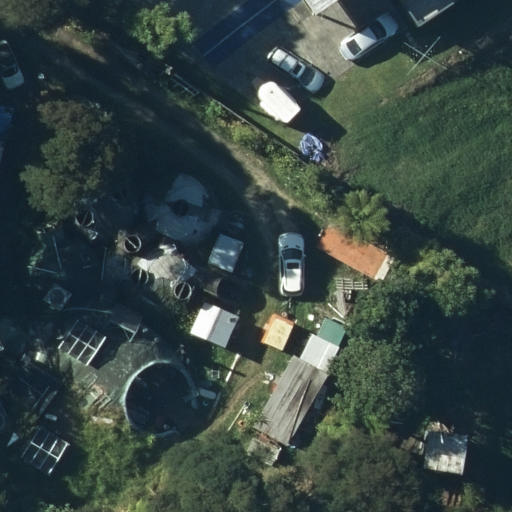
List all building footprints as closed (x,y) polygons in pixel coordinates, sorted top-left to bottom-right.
[(148,188),(145,194),(144,188),(141,182),(137,176),(133,170),(128,167),(122,164),(116,161),(109,161),(102,161),(96,162),(90,165),(84,168),(79,172),(76,178),(72,184),(69,190),(69,197),(69,203),(70,211),(73,217),(44,224),(47,239),(42,243),(40,247),(37,253),(35,258),(35,263),(35,269),(36,275),(37,281),(40,286),(44,290),(47,295),(51,298),(56,301),(59,302),(52,314),(18,291),(11,287),(2,285),(0,284),(0,372),(1,372),(13,367),(23,361),(32,352),(38,343),(41,341),(50,341),(56,341),(117,389),(168,338),(156,323),(156,316),(162,316),(168,316),(174,315),(180,312),(185,309),(190,306),(194,302),(197,296),(200,297),(206,284),(217,290),(227,273),(193,254),(191,251),(190,241),(200,240),(206,237),(211,231),(215,227),(217,221),(219,213),(220,207),(219,200),(217,194),(214,188),(211,182),(206,178),(200,174),(194,171),(187,170),(181,168),(174,170),(168,171),(162,174),(156,178),(152,183),(148,188)] [(207,324),(234,341),(248,319),(221,302),(207,324)] [(83,366),(50,341),(41,341),(38,343),(32,352),(6,386),(44,418),(83,366)] [(0,400),(0,448),(22,433),(0,400)] [(79,444),(46,421),(19,459),(52,483),(79,444)]
